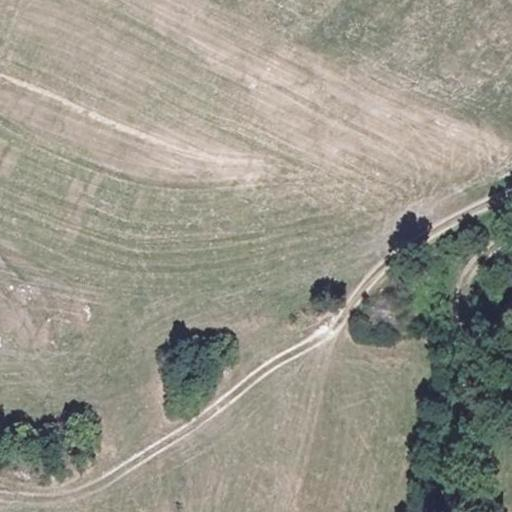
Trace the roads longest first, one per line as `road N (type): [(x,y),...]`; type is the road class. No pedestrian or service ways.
road 1 (track): [(511,189),(417,243),(333,329),(258,365),(180,427),(82,481),(0,488)]
road 2 (track): [(440,511),(469,382),(460,294),(469,271),(511,237)]
